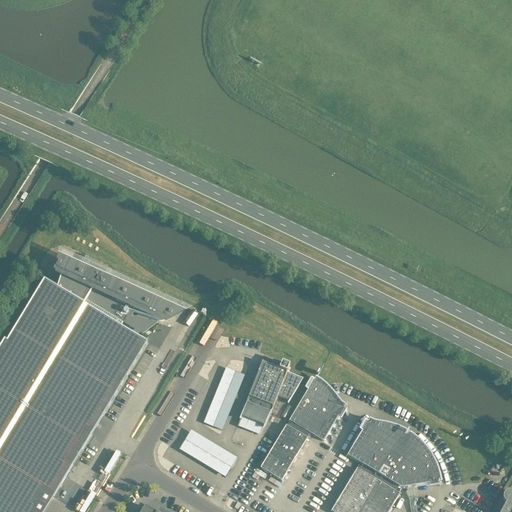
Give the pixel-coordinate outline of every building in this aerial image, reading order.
[(0,511),(31,511),(37,503),(42,494),(44,491),(54,497),(148,342),(122,326),(130,311),(131,311),(162,322),(174,313),(108,283),(99,279),(99,278),(64,262),(61,275),(58,288),(45,280),(7,341),(5,340),(0,347),(0,511)] [(282,362),(280,369),(262,362),(245,405),(245,406),(241,417),(265,426),(269,415),(270,416),(278,396),(289,400),(287,403),(288,404),(304,378),(303,378),(302,378),(287,372),(290,366),(282,362)] [(244,373),(226,366),(204,421),(223,428),(244,373)] [(282,482),(308,439),(307,438),(310,433),(324,442),(338,418),(344,408),(339,404),(336,400),(334,398),(332,394),(329,391),(327,389),(325,388),(322,385),(320,383),(316,381),(314,379),(308,390),(289,421),(290,421),(287,426),(286,426),(260,469),(282,482)] [(348,456),(362,464),(359,469),(357,469),(331,511),(332,511),(389,511),(400,495),(399,494),(402,489),(410,487),(429,485),(438,483),(438,480),(437,478),(437,475),(436,473),(435,471),(435,469),(434,467),(433,464),(432,462),(431,460),(430,458),(428,456),(427,454),(426,453),(424,451),(421,447),(420,446),(416,442),(415,441),(413,439),(411,438),(407,435),(405,434),(401,432),(397,430),(392,429),(388,428),(386,427),(383,427),(381,426),(379,426),(373,425),(368,422),(362,432),(348,456)] [(237,456),(191,428),(180,447),(225,475),(237,456)] [(511,511),(511,491),(509,491),(507,492),(505,493),(504,495),(503,497),(503,499),(504,501),(504,502),(506,504),(501,511),(511,511)]
